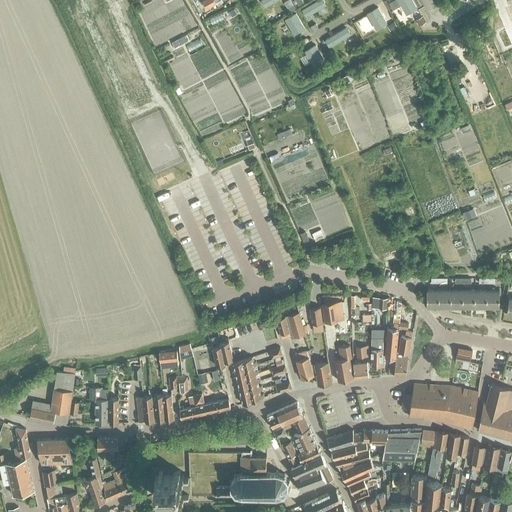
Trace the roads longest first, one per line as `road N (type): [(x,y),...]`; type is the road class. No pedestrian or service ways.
road 1 (tertiary): [(32,425),(156,429),(300,393)]
road 2 (tertiary): [(381,383),(411,378),(444,337),(511,346)]
road 3 (residential): [(300,393),(354,511)]
road 4 (residential): [(511,443),(391,418)]
